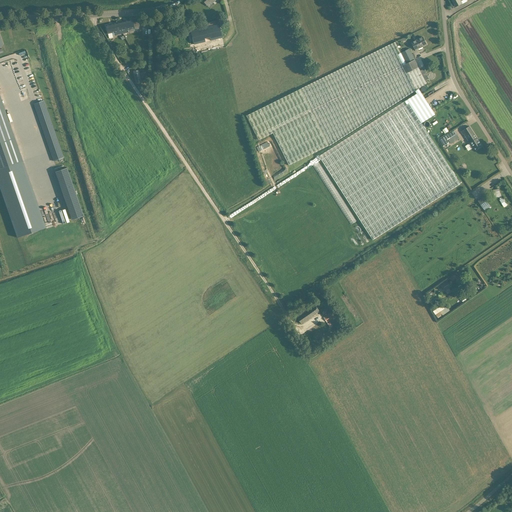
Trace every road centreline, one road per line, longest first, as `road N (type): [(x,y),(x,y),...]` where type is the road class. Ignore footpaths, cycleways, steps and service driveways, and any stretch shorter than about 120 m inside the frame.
road 1 (track): [(286,314),(93,15)]
road 2 (unclassified): [(511,171),(448,65),(441,0)]
road 3 (unknown): [(0,72),(62,243)]
road 4 (unclassified): [(178,0),(151,11),(0,20)]
